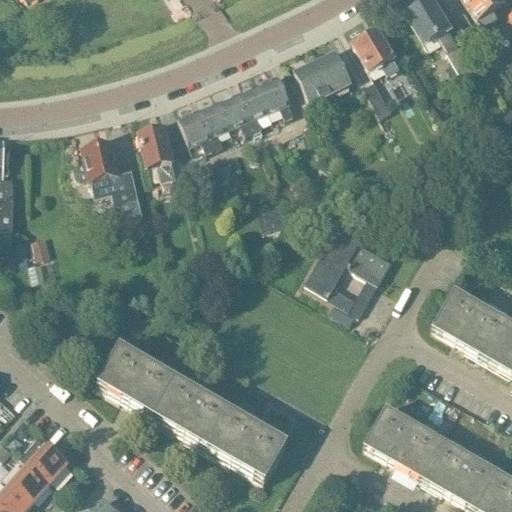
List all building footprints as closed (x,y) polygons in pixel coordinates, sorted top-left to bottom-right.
[(19,0),(25,8),(37,0),(19,0)] [(502,11),(495,0),(458,0),(482,37),(497,28),(491,18),(502,11)] [(455,54),(428,7),(417,14),(416,12),(406,17),(407,19),(404,21),(422,53),(436,44),(461,87),(481,75),(466,48),(455,54)] [(393,66),(386,53),(383,55),(374,38),(363,44),(362,42),(351,48),(353,50),(350,52),(366,79),(379,72),(385,84),(396,77),(390,67),(393,66)] [(348,93),(332,60),(292,79),(308,111),(348,93)] [(292,125),(275,85),(255,94),(267,122),(278,118),(283,129),(292,125)] [(384,110),(371,87),(362,93),(374,115),(384,110)] [(267,122),(255,94),(236,102),(253,142),(261,139),(256,127),(267,122)] [(253,142),(236,102),(216,110),(228,139),(239,134),(243,146),(253,142)] [(228,139),(216,110),(196,118),(213,159),(223,155),(218,143),(228,139)] [(213,159),(196,118),(177,127),(189,156),(200,151),(205,162),(213,159)] [(174,188),(162,137),(150,140),(147,137),(141,139),(139,143),(136,143),(143,173),(155,170),(161,195),(171,193),(170,188),(174,188)] [(447,143),(424,156),(432,169),(455,156),(447,143)] [(0,272),(8,272),(9,240),(10,208),(1,208),(2,184),(2,175),(3,149),(0,149),(0,272)] [(140,226),(129,179),(115,182),(108,150),(96,153),(92,150),(85,151),(83,156),(81,156),(84,170),(75,173),(72,177),(74,186),(78,188),(88,186),(88,190),(89,190),(93,207),(110,203),(116,232),(140,226)] [(363,313),(334,296),(346,275),(376,293),(390,270),(335,238),(316,271),(302,294),(333,312),(356,325),(363,313)] [(485,371),(507,333),(451,301),(429,339),(485,371)] [(332,314),(327,322),(347,334),(352,326),(332,314)] [(511,387),(511,335),(507,333),(485,371),(511,387)] [(150,429),(173,391),(116,359),(94,397),(150,429)] [(205,461),(227,423),(173,391),(150,429),(205,461)] [(416,489),(439,451),(383,419),(361,458),(416,489)] [(262,493),(283,457),(284,455),(227,423),(205,461),(262,493)] [(19,431),(14,437),(21,443),(29,435),(22,428),(19,431)] [(35,446),(17,465),(24,472),(47,492),(65,473),(42,452),(35,446)] [(0,466),(2,468),(10,459),(1,451),(0,452),(0,466)] [(455,511),(477,511),(494,482),(439,451),(416,489),(455,511)] [(29,511),(47,492),(24,472),(7,492),(29,511)] [(511,511),(511,492),(494,482),(477,511),(511,511)] [(29,511),(7,492),(0,499),(0,511),(29,511)]
